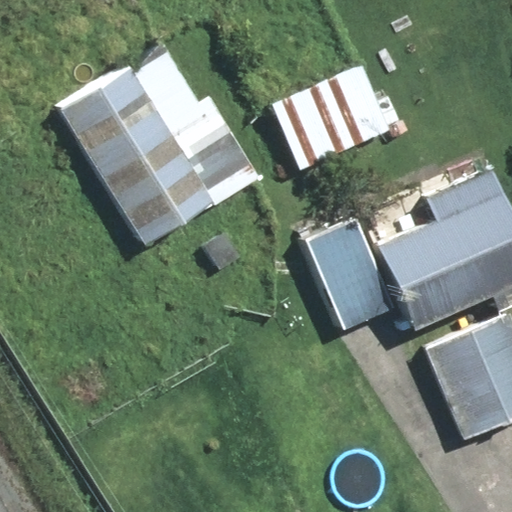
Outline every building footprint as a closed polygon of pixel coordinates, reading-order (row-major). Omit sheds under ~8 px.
[(124,62),(51,106),(139,250),(257,179),(205,94),(193,100),(163,49),(128,70),(124,62)] [(355,65),(267,104),(296,170),(386,131),(355,65)] [(409,330),(511,285),(511,226),(486,170),(420,198),(431,220),(371,245),(409,330)] [(350,218),(300,239),(338,328),(388,308),(350,218)] [(221,233),(201,246),(216,270),(237,257),(221,233)] [(511,326),(506,312),(421,347),(461,442),(511,420),(511,326)]
